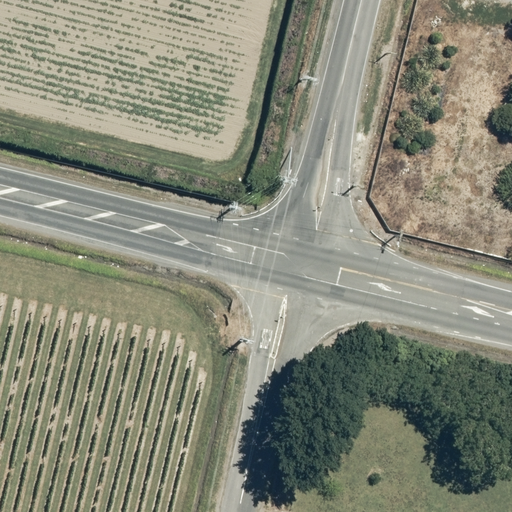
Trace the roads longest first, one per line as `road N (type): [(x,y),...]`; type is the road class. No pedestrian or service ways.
road 1 (secondary): [(305,266),(251,264),(0,198)]
road 2 (tertiary): [(361,0),(305,266)]
road 3 (unclassified): [(305,266),(286,298),(234,511)]
road 4 (secondary): [(511,310),(305,266)]
